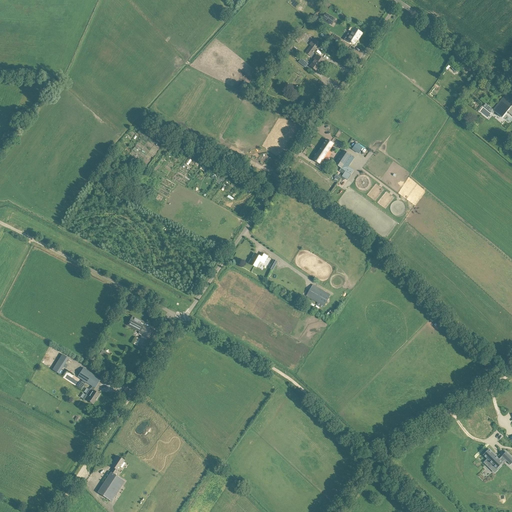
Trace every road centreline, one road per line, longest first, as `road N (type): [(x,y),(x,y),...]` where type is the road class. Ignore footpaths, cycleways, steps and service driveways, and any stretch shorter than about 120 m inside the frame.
road 1 (unclassified): [(184,317),(399,1)]
road 2 (track): [(184,317),(289,379),(374,458)]
road 3 (unclassified): [(184,317),(0,221)]
road 4 (unclassified): [(81,468),(184,317)]
road 5 (track): [(374,458),(511,372)]
road 6 (unclassified): [(501,79),(399,1)]
